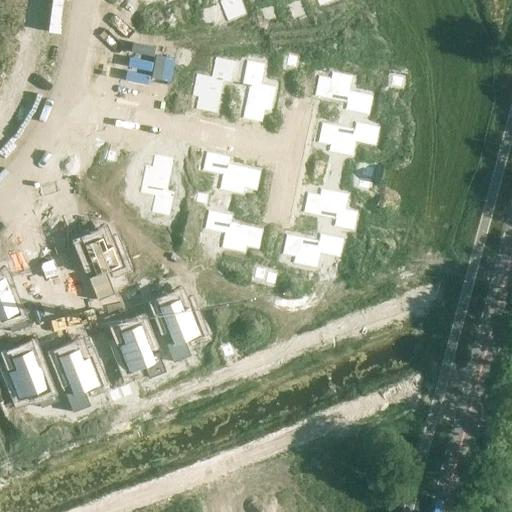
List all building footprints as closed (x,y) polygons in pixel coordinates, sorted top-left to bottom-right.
[(224,0),(220,2),(228,21),(245,14),(239,0),(224,0)] [(196,80),(193,95),(199,97),(196,109),(216,113),(223,81),(230,82),(235,58),(190,48),(184,78),(196,80)] [(246,60),(241,84),(248,86),(241,118),(262,122),(264,110),(270,112),(275,87),(261,84),(265,64),(246,60)] [(318,76),(314,96),(346,103),(344,110),(368,115),(372,96),(349,92),(352,77),(332,72),(330,79),(318,76)] [(321,123),(317,142),(329,145),(328,151),(352,156),(355,142),(367,145),(375,146),(379,127),(355,122),(355,123),(353,129),(321,123)] [(105,150),(103,160),(113,162),(115,153),(105,150)] [(205,152),(202,170),(222,174),(218,189),(243,194),(244,188),(256,191),(260,171),(228,164),(229,157),(205,152)] [(145,165),(139,193),(154,196),(150,212),(169,216),(174,192),(167,191),(173,158),(153,154),(151,166),(145,165)] [(307,193),(303,212),(335,219),(333,226),(353,230),(357,212),(345,209),(348,194),(320,189),(319,195),(307,193)] [(186,210),(184,219),(194,221),(196,212),(186,210)] [(208,211),(204,229),(224,233),(221,248),(245,253),(246,247),(258,249),(262,229),(230,223),(232,216),(208,211)] [(286,234),(282,254),(294,257),(292,263),(316,268),(320,253),(340,257),(343,239),(319,234),(318,241),(286,234)] [(101,237),(83,244),(95,275),(88,278),(97,301),(114,294),(105,271),(120,265),(112,246),(106,248),(101,237)] [(0,318),(4,317),(10,332),(29,325),(21,306),(14,309),(2,278),(0,278),(0,318)] [(325,288),(322,300),(336,303),(338,291),(325,288)] [(177,299),(158,306),(170,337),(164,339),(173,362),(190,355),(184,340),(198,335),(188,308),(182,310),(177,299)] [(124,343),(119,345),(129,372),(143,366),(148,378),(165,371),(158,352),(151,355),(139,324),(120,332),(124,343)] [(229,345),(221,348),(224,358),(233,355),(229,345)] [(70,387),(63,389),(72,412),(90,405),(84,390),(98,384),(87,358),(81,360),(77,349),(58,356),(70,387)] [(16,369),(10,371),(20,398),(34,392),(40,408),(58,401),(49,378),(42,381),(30,350),(11,357),(16,369)] [(180,364),(172,367),(175,373),(182,370),(180,364)] [(128,384),(119,388),(123,398),(132,394),(128,384)] [(116,389),(108,392),(112,402),(120,399),(116,389)]
